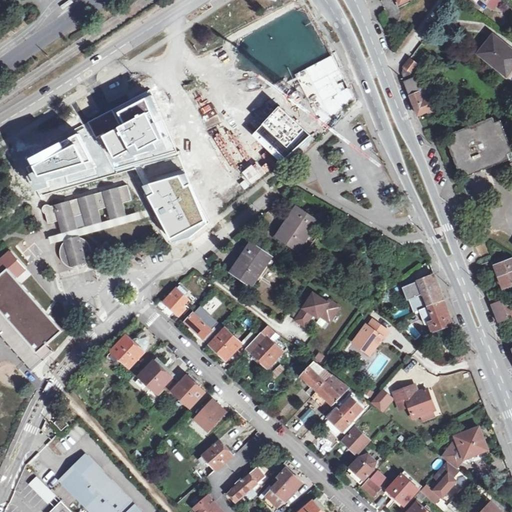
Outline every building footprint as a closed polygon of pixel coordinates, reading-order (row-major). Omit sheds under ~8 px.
[(473,8),(480,13),(484,9),(477,3),(473,8)] [(314,35),(224,111),(239,130),(330,53),(314,35)] [(511,50),(493,36),(479,54),(506,76),(511,68),(511,50)] [(224,67),(235,80),(252,66),(242,53),(224,67)] [(403,69),(417,79),(423,69),(410,60),(403,69)] [(402,75),(419,116),(440,107),(436,97),(440,96),(417,79),(403,69),(402,75)] [(120,125),(97,137),(112,170),(173,149),(151,91),(113,109),(120,125)] [(310,134),(280,107),(254,135),(284,163),(310,134)] [(485,171),(511,160),(510,155),(511,153),(511,147),(502,122),(497,124),(495,118),(451,135),(453,141),(449,143),(461,174),(466,172),(467,177),(485,171)] [(81,132),(30,157),(33,165),(30,167),(32,172),(30,177),(42,198),(98,178),(98,167),(96,161),(87,144),(81,132)] [(186,174),(144,186),(173,239),(207,220),(186,174)] [(46,214),(49,224),(59,221),(63,234),(80,229),(76,217),(85,214),(89,226),(104,222),(101,210),(109,207),(113,219),(128,215),(125,203),(134,200),(130,185),(52,207),(51,206),(50,205),(49,204),(48,204),(47,204),(46,204),(46,205),(45,205),(44,206),(44,207),(43,207),(43,209),(43,210),(43,211),(44,212),(44,213),(45,214),(46,214)] [(319,221),(297,206),(277,237),(299,251),(304,243),(313,229),(319,221)] [(80,229),(63,234),(53,237),(55,244),(65,240),(80,236),(141,219),(139,212),(128,215),(113,219),(104,222),(89,226),(80,229)] [(313,229),(304,243),(308,246),(318,232),(313,229)] [(81,239),(80,236),(65,240),(65,242),(63,244),(61,246),(60,248),(60,250),(59,254),(60,256),(60,258),(61,261),(62,263),(65,266),(66,266),(67,268),(70,269),(74,270),(77,270),(77,267),(84,265),(85,267),(86,266),(88,264),(89,262),(90,260),(91,258),(91,256),(91,253),(91,251),(90,247),(89,245),(85,241),(81,239)] [(253,286),(272,257),(251,243),(247,249),(244,247),(235,260),(238,262),(232,272),(253,286)] [(10,253),(0,261),(0,311),(37,354),(46,346),(61,333),(15,279),(25,270),(10,253)] [(511,259),(507,261),(505,255),(499,258),(501,264),(495,266),(503,287),(511,284),(511,259)] [(496,260),(491,262),(493,267),(495,266),(501,264),(499,258),(496,259),(496,260)] [(444,300),(434,275),(406,286),(416,311),(429,306),(435,321),(429,323),(433,333),(453,324),(444,300)] [(179,285),(164,302),(179,316),(185,309),(184,309),(182,306),(188,300),(183,296),(186,292),(179,285)] [(296,320),(304,326),(313,314),(318,318),(320,316),(329,324),(340,308),(330,301),(328,304),(315,294),(296,320)] [(511,306),(499,299),(488,296),(498,323),(508,319),(511,321),(511,322),(511,306)] [(182,306),(184,309),(190,302),(188,300),(182,306)] [(199,306),(185,322),(208,344),(219,333),(213,329),(211,331),(211,330),(202,322),(209,315),(199,306)] [(0,311),(0,334),(32,371),(52,353),(46,346),(37,354),(0,311)] [(218,323),(209,315),(202,322),(211,330),(218,323)] [(410,317),(400,322),(404,329),(414,324),(410,317)] [(367,326),(354,345),(371,356),(384,338),(386,339),(390,332),(374,321),(369,328),(367,326)] [(257,338),(247,349),(268,369),(284,353),(273,343),(280,336),(269,327),(257,338)] [(247,349),(257,338),(251,333),(241,344),(225,329),(210,345),(226,361),(242,344),(247,349)] [(127,335),(145,352),(147,349),(129,333),(127,335)] [(127,335),(112,351),(130,368),(145,352),(127,335)] [(155,360),(173,377),(176,375),(157,358),(155,360)] [(155,360),(140,376),(141,377),(147,383),(158,394),(173,377),(155,360)] [(314,362),(301,375),(313,386),(318,391),(333,376),(322,367),(314,362)] [(275,379),(285,369),(280,364),(270,374),(275,379)] [(189,376),(174,392),(191,408),(206,392),(189,376)] [(333,376),(318,391),(334,406),(336,403),(349,390),(350,388),(333,376)] [(147,383),(141,377),(136,382),(143,388),(147,383)] [(318,391),(313,386),(307,392),(312,397),(318,391)] [(412,386),(394,393),(400,410),(410,407),(415,419),(422,416),(433,412),(425,391),(419,393),(415,395),(412,386)] [(349,390),(336,403),(343,410),(341,412),(338,410),(329,419),(330,420),(341,430),(346,435),(355,425),(352,422),(364,409),(359,404),(363,398),(350,388),(349,390)] [(370,399),(374,392),(366,388),(362,395),(370,399)] [(428,390),(425,391),(433,412),(436,411),(428,390)] [(392,398),(384,391),(374,402),(382,409),(392,398)] [(214,400),(196,420),(209,431),(227,412),(214,400)] [(154,414),(161,419),(165,412),(158,408),(154,414)] [(305,424),(315,414),(309,408),(299,418),(305,424)] [(436,417),(433,412),(422,416),(425,422),(436,417)] [(61,417),(54,423),(62,431),(68,425),(61,417)] [(341,430),(330,420),(328,423),(338,433),(341,430)] [(356,428),(344,441),(357,454),(370,440),(356,428)] [(479,428),(456,436),(464,459),(488,450),(479,428)] [(217,471),(234,456),(221,441),(204,455),(209,462),(207,464),(210,467),(212,465),(217,471)] [(453,454),(447,449),(441,456),(447,462),(453,454)] [(447,462),(457,469),(463,462),(453,454),(447,462)] [(360,458),(351,468),(364,480),(373,470),(376,462),(368,455),(360,458)] [(141,511),(136,507),(133,510),(128,505),(132,502),(110,480),(107,483),(106,483),(100,477),(103,474),(86,456),(63,479),(96,511),(141,511)] [(457,469),(447,462),(434,476),(442,483),(435,490),(441,497),(455,482),(452,479),(459,471),(457,469)] [(274,490),(263,500),(272,509),(285,499),(287,501),(295,492),(293,490),(301,481),(287,468),(279,477),(282,480),(273,489),(274,490)] [(370,479),(380,488),(388,480),(378,471),(370,479)] [(250,475),(257,483),(260,480),(254,472),(250,475)] [(403,475),(419,490),(422,487),(405,472),(403,475)] [(110,480),(103,474),(100,477),(106,483),(107,483),(110,480)] [(239,486),(229,493),(237,502),(258,484),(257,483),(250,475),(243,481),(241,480),(237,483),(239,486)] [(419,490),(403,475),(388,490),(404,505),(419,490)] [(31,483),(50,502),(55,498),(36,478),(31,483)] [(96,511),(63,479),(60,481),(90,511),(96,511)] [(370,479),(363,486),(374,496),(381,489),(380,488),(370,479)] [(404,505),(388,490),(385,493),(401,508),(404,505)] [(421,491),(416,496),(422,501),(427,496),(421,491)] [(207,498),(194,509),(197,511),(219,511),(217,509),(218,508),(208,497),(207,498)] [(313,501),(322,511),(325,511),(327,511),(317,498),(313,501)] [(71,511),(61,501),(50,511),(71,511)] [(322,511),(313,501),(300,511),(322,511)] [(428,511),(418,502),(407,511),(428,511)] [(501,511),(491,503),(482,511),(501,511)]
